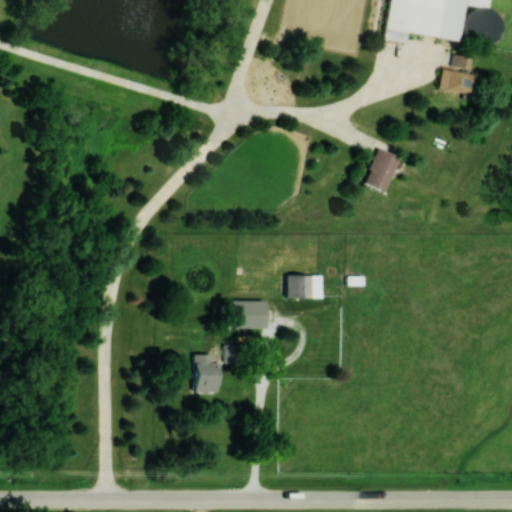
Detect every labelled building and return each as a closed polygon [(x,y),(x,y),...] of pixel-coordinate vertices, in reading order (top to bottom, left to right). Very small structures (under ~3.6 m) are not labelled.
[(486,0),(385,0),(380,38),(402,41),(403,32),(454,39),(454,37),(481,41),(486,0)] [(434,87),(461,91),(466,55),(449,53),(447,68),(437,67),(434,87)] [(360,181),(380,190),(396,156),(376,147),(360,181)] [(319,274),(284,273),(283,296),(318,297),(319,274)] [(263,299),(227,299),(227,326),(262,327),(263,299)] [(191,391),(214,390),(214,363),(209,363),(209,352),(190,353),(191,391)]
